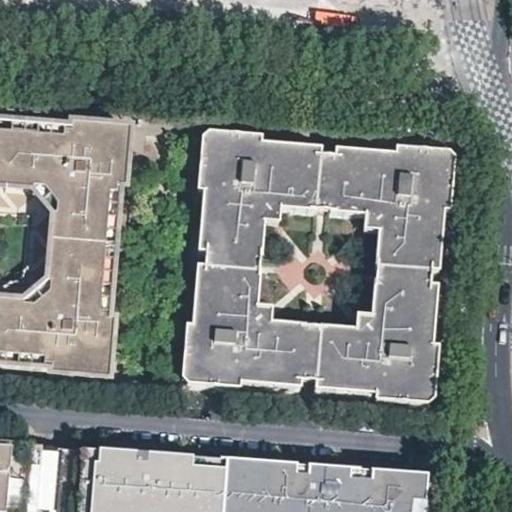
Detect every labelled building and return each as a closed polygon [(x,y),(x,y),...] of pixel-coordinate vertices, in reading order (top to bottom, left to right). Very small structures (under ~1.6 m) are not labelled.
[(3,128),(0,127),(0,184),(5,185),(10,129),(3,128)] [(129,132),(69,127),(68,133),(10,129),(5,185),(37,188),(58,213),(56,244),(112,248),(117,193),(123,193),(129,132)] [(263,227),(265,212),(280,214),(315,217),(315,215),(319,162),(320,152),(261,147),(258,142),(212,138),(203,146),(199,191),(205,196),(199,257),(208,257),(258,262),(260,262),(263,227)] [(329,218),(364,221),(378,221),(377,236),(375,271),(377,271),(429,275),(438,276),(443,217),(448,213),(452,168),(443,159),(398,154),(394,158),(335,153),(335,163),(330,215),(329,218)] [(327,162),(319,162),(315,215),(322,215),(330,215),(335,163),(327,162)] [(280,214),(265,212),(263,227),(279,229),(280,214)] [(378,221),(364,221),(362,235),(377,236),(378,221)] [(112,248),(56,244),(55,250),(54,259),(111,264),(112,255),(112,248)] [(257,267),(258,262),(208,257),(208,263),(207,272),(256,277),(257,267)] [(107,380),(112,321),(106,321),(111,264),(54,259),(52,289),(26,309),(0,306),(0,364),(47,368),(47,375),(107,380)] [(304,329),(269,326),(255,325),(256,310),(259,277),(256,277),(207,272),(198,271),(192,329),(187,332),(183,377),(191,387),(235,391),(241,386),(298,391),(298,382),(304,332),(304,329)] [(429,275),(377,271),(377,277),(376,286),(428,290),(428,281),(429,275)] [(373,286),(370,320),(369,334),(355,333),(320,330),(320,333),(315,384),(314,392),(373,396),(379,403),(421,407),(432,399),(436,356),(431,352),(438,291),(428,290),(376,286),(373,286)] [(255,325),(269,326),(271,311),(256,310),(255,325)] [(369,334),(370,320),(356,318),(355,333),(369,334)] [(315,384),(320,333),(311,332),(304,332),(298,382),(307,383),(315,384)] [(0,507),(2,508),(1,511),(24,511),(25,510),(52,511),(55,511),(60,455),(60,453),(7,448),(0,447),(0,507)] [(220,511),(224,478),(190,475),(191,465),(157,462),(134,461),(132,488),(117,487),(120,459),(101,458),(100,468),(84,467),(85,457),(60,455),(55,511),(220,511)] [(85,457),(84,467),(100,468),(101,458),(85,457)] [(134,461),(120,459),(117,487),(132,488),(134,461)] [(221,467),(191,465),(190,475),(224,478),(224,468),(221,467)] [(372,479),(224,468),(224,478),(220,511),(415,511),(417,483),(372,479)]
